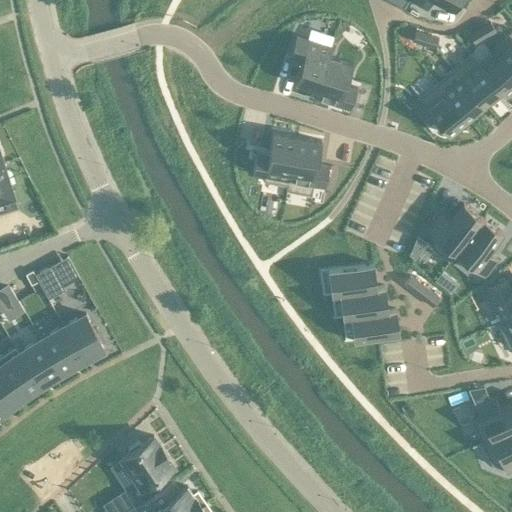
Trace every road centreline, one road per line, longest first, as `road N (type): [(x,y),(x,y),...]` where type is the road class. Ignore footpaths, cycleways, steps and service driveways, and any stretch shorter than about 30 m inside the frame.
road 1 (residential): [(113,217),(218,379),(332,511)]
road 2 (residential): [(415,151),(245,97),(182,39),(137,35)]
road 3 (residential): [(51,58),(113,217)]
road 4 (residential): [(413,336),(420,387),(511,372)]
road 5 (residential): [(0,266),(113,217)]
